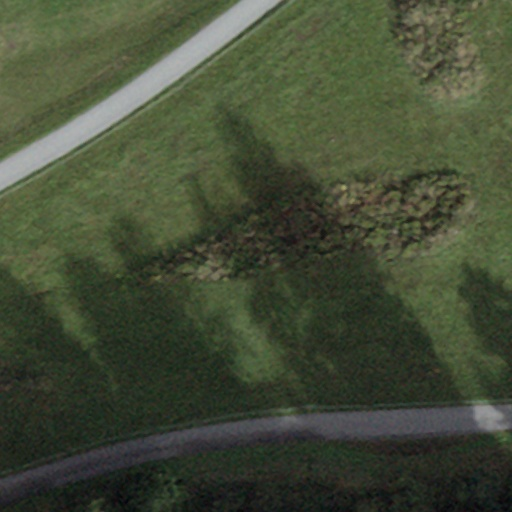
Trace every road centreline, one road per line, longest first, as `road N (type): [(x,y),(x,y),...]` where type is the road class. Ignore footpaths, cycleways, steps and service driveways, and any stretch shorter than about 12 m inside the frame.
road 1 (track): [(511,406),(138,451),(0,501)]
road 2 (track): [(0,180),(83,134),(255,0)]
